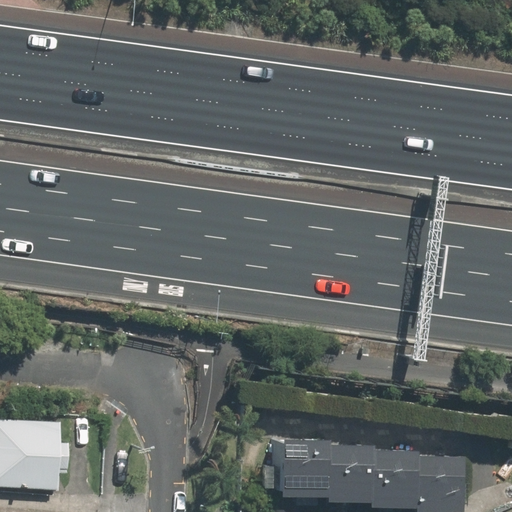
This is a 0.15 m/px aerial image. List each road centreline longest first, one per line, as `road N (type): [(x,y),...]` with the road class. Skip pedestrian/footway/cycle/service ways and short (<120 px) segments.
road 1 (motorway): [(511,254),(0,183)]
road 2 (motorway): [(0,66),(511,136)]
road 3 (residential): [(163,511),(161,427),(144,380)]
